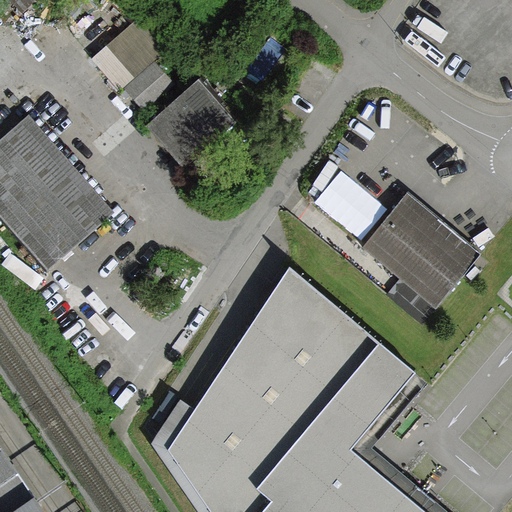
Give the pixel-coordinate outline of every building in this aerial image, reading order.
[(12,0),(22,11),(35,0),(12,0)] [(92,59),(119,90),(162,52),(135,21),(92,59)] [(199,78),(145,126),(184,171),(239,123),(199,78)] [(28,129),(0,154),(0,218),(48,271),(108,217),(28,129)] [(476,258),(407,203),(367,252),(435,308),(476,258)] [(415,371),(289,265),(167,449),(209,511),(429,511),(365,456),(354,448),(415,371)] [(0,432),(0,511),(27,511),(47,499),(0,432)] [(55,511),(47,499),(27,511),(55,511)]
